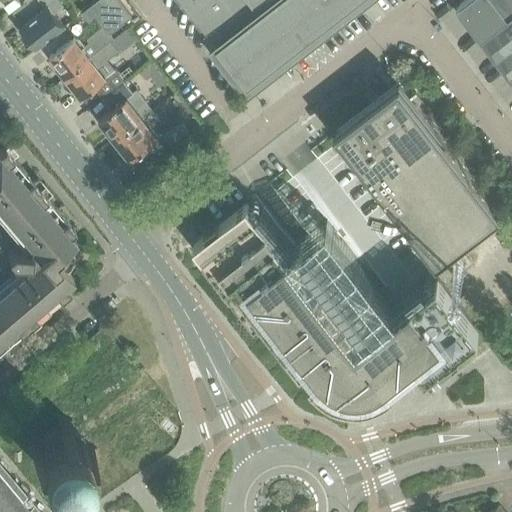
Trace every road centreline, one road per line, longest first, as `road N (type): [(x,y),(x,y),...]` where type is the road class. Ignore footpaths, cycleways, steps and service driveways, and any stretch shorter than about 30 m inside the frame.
road 1 (unclassified): [(127,234),(406,21),(511,153)]
road 2 (tertiary): [(127,234),(0,72)]
road 3 (tertiary): [(511,432),(425,441),(327,476)]
road 4 (residential): [(0,371),(144,255)]
road 5 (tertiary): [(338,501),(437,462),(511,455)]
road 6 (tertiary): [(218,378),(144,255)]
